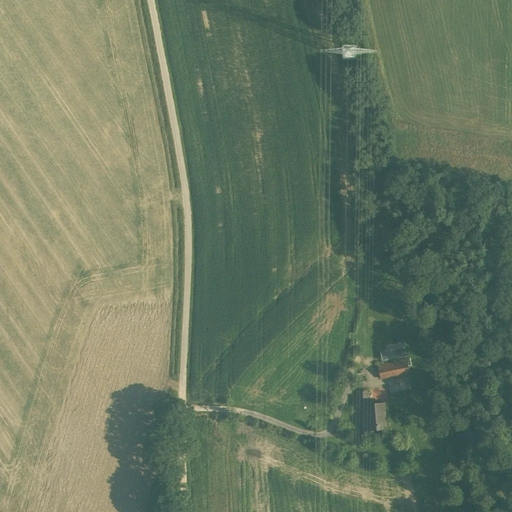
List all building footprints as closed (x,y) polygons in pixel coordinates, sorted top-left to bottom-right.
[(382,360),(406,356),(405,348),(380,353),(382,360)] [(406,359),(378,365),(381,378),(409,373),(406,359)] [(367,391),(358,391),(359,406),(360,406),(360,405),(368,405),(367,391)] [(368,405),(360,405),(360,406),(362,431),(377,430),(387,429),(386,428),(384,403),(368,405)] [(387,429),(377,430),(377,437),(389,436),(388,428),(386,428),(387,429)]
